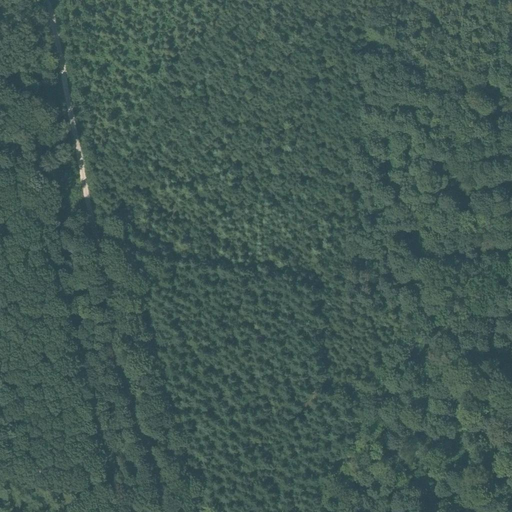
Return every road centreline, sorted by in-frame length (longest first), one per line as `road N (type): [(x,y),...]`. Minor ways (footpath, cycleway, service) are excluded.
road 1 (track): [(42,0),(83,200),(165,511)]
road 2 (track): [(320,511),(412,348),(421,308),(413,233),(511,41)]
